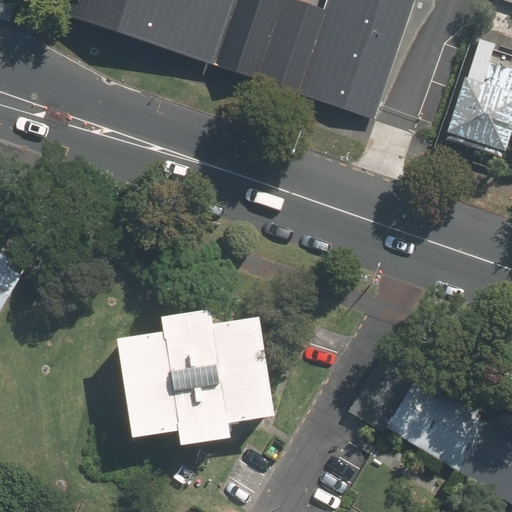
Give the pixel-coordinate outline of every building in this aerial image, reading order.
[(73,0),(69,11),(215,62),(237,0),(73,0)] [(237,0),(215,62),(295,95),(323,16),(282,0),(237,0)] [(295,95),(369,121),(412,0),(328,0),(323,16),(295,95)] [(444,132),(502,152),(511,123),(511,94),(464,77),(444,132)] [(0,312),(25,273),(0,257),(0,312)] [(159,314),(161,329),(114,336),(130,435),(176,427),(179,442),(230,434),(228,420),(273,413),(257,314),(211,322),(209,307),(159,314)] [(511,431),(381,352),(347,408),(511,506),(511,431)]
